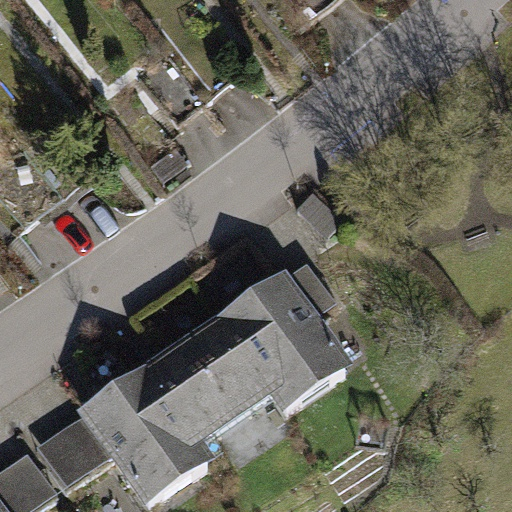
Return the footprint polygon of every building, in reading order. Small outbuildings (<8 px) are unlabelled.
[(224,325),(231,337),(275,400),(288,420),(347,380),(283,285),(224,325)] [(231,337),(154,390),(197,454),(275,400),(231,337)] [(146,379),(87,419),(88,421),(118,464),(151,511),(153,511),(211,473),(197,454),(154,390),(146,379)] [(118,464),(88,421),(39,454),(68,497),(118,464)] [(29,461),(0,480),(0,511),(47,511),(58,504),(29,461)]
